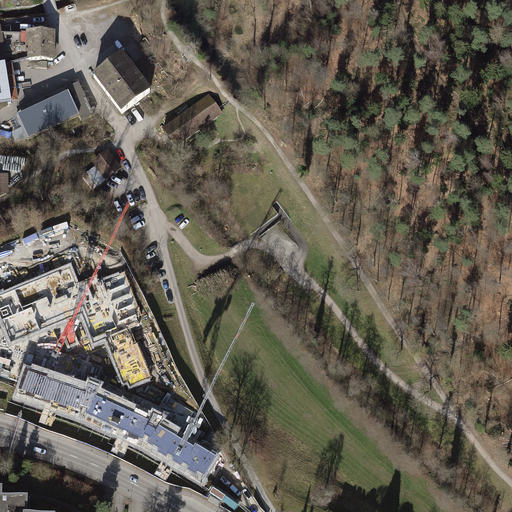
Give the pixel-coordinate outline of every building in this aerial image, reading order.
[(0,106),(11,105),(5,66),(28,60),(53,61),(53,33),(31,32),(31,35),(2,35),(0,26),(0,106)] [(124,58),(94,81),(121,116),(151,93),(124,58)] [(80,118),(83,124),(95,119),(79,84),(67,90),(80,118)] [(26,109),(17,118),(29,143),(80,118),(67,90),(26,109)] [(209,96),(163,131),(177,149),(223,114),(219,108),(209,96)] [(106,152),(91,162),(104,181),(119,170),(106,152)] [(216,174),(253,229),(276,214),(270,205),(273,204),(276,202),(245,155),(216,174)] [(8,176),(0,175),(0,196),(9,193),(8,176)] [(129,379),(131,384),(149,377),(129,331),(142,326),(120,273),(104,280),(101,273),(79,282),(72,263),(0,293),(0,317),(10,342),(82,313),(94,342),(106,337),(124,381),(129,379)] [(144,444),(202,480),(219,453),(162,420),(164,417),(154,411),(152,414),(98,391),(100,385),(89,381),(87,385),(33,365),(32,369),(26,367),(17,394),(81,415),(144,444)] [(0,511),(22,511),(23,495),(0,494),(0,511)] [(211,496),(208,500),(218,507),(221,502),(211,496)]
